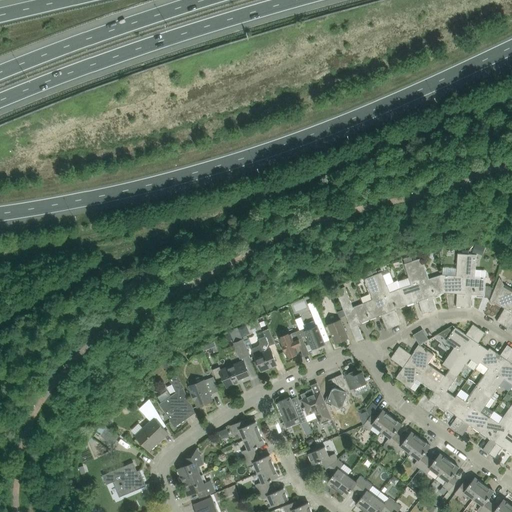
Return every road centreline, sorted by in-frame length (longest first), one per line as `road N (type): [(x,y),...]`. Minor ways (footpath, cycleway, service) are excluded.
road 1 (motorway): [(0,212),(178,181),(341,125),(511,47)]
road 2 (motorway): [(0,100),(294,0)]
road 3 (motorway): [(203,0),(0,72)]
road 4 (residential): [(511,477),(401,405),(365,348)]
road 5 (residential): [(177,511),(160,470),(171,446),(257,392)]
road 6 (residential): [(511,338),(471,317),(440,318),(365,348)]
road 7 (residential): [(344,511),(305,480),(257,392)]
